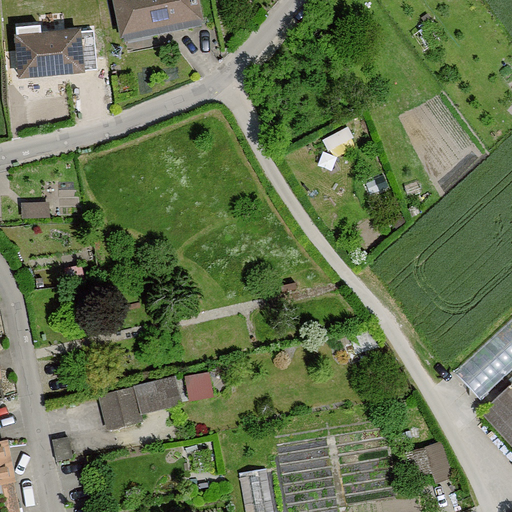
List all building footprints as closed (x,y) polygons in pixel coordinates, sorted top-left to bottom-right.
[(201,26),(195,0),(116,0),(125,40),(151,35),(151,36),(201,26)] [(96,70),(93,31),(41,35),(40,26),(16,29),(21,78),(96,70)] [(47,205),(24,206),(24,216),(47,215),(47,205)] [(80,268),(66,270),(68,282),(82,279),(80,268)] [(511,317),(453,371),(481,401),(511,372),(511,317)] [(167,380),(100,397),(109,429),(141,421),(139,413),(173,405),(167,380)] [(511,383),(482,411),(511,443),(511,383)] [(68,438),(53,441),(57,461),(72,458),(68,438)] [(0,483),(10,481),(2,443),(0,443),(0,483)] [(424,449),(402,454),(408,478),(430,473),(424,449)] [(273,511),(266,468),(239,473),(245,511),(273,511)] [(0,511),(18,511),(16,502),(3,505),(0,490),(0,488),(11,486),(10,483),(10,481),(0,483),(0,511)]
